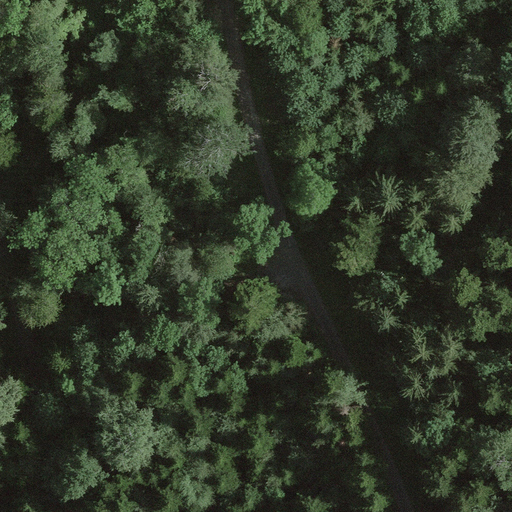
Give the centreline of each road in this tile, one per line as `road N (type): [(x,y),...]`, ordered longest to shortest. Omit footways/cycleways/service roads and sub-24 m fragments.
road 1 (track): [(228,0),(255,139),(286,235),(400,511)]
road 2 (track): [(53,511),(0,235)]
